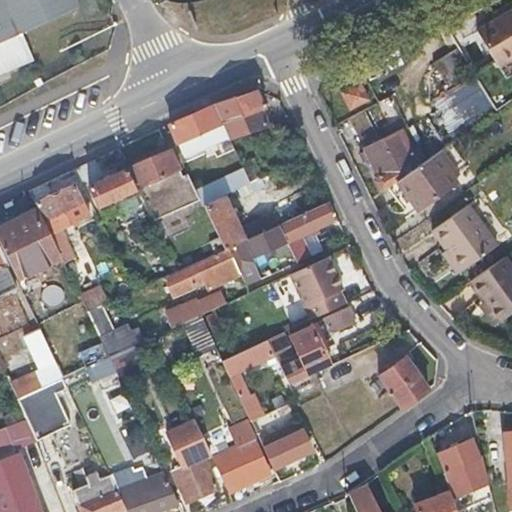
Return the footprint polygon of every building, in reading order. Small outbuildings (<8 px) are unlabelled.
[(70,0),(0,0),(0,45),(21,35),(75,11),(70,0)] [(511,57),(511,7),(474,31),(496,68),(511,57)] [(21,35),(0,45),(0,74),(32,60),(21,35)] [(445,100),(456,93),(468,86),(451,60),(429,74),(445,100)] [(347,108),(356,104),(365,99),(355,81),(337,90),(347,108)] [(218,121),(223,130),(227,139),(264,125),(263,122),(268,120),(263,110),(254,90),(211,104),(218,121)] [(203,128),(218,121),(211,104),(167,122),(172,131),(176,140),(203,128)] [(211,145),(227,139),(223,130),(218,121),(203,128),(211,145)] [(403,159),(407,157),(411,155),(399,131),(361,150),(374,175),(370,181),(376,192),(380,192),(395,181),(409,171),(403,159)] [(136,187),(149,212),(152,219),(197,198),(194,191),(185,172),(181,174),(168,148),(130,166),(139,185),(136,187)] [(436,152),(409,171),(395,181),(415,211),(456,182),(436,152)] [(124,224),(149,212),(136,187),(134,188),(123,167),(103,177),(93,157),(72,168),(81,188),(87,185),(100,211),(114,203),(124,224)] [(252,160),(246,163),(240,166),(245,177),(248,183),(260,177),(252,160)] [(241,185),(248,183),(245,177),(239,180),(241,185)] [(257,188),(260,187),(264,185),(261,179),(254,182),(257,188)] [(62,261),(69,258),(75,255),(62,227),(87,214),(72,185),(49,195),(43,181),(27,189),(60,257),(62,261)] [(213,182),(194,191),(197,198),(200,204),(219,195),(213,182)] [(0,249),(15,279),(60,257),(27,189),(0,202),(0,249)] [(220,248),(226,245),(242,238),(238,230),(221,194),(219,195),(200,204),(220,248)] [(276,223),(281,233),(286,246),(294,262),(303,258),(293,239),(330,222),(324,211),(331,208),(327,200),(276,223)] [(460,272),(479,260),(497,247),(468,206),(431,230),(445,250),(460,272)] [(252,223),(256,232),(275,223),(270,212),(251,221),(252,223)] [(268,239),(281,233),(276,223),(275,223),(256,232),(242,238),(226,245),(235,265),(245,284),(254,280),(244,259),(249,257),(246,250),(259,244),(262,249),(271,245),(268,239)] [(252,223),(238,230),(242,238),(256,232),(252,223)] [(235,265),(226,245),(220,248),(160,276),(171,298),(195,287),(193,284),(212,275),(215,281),(227,276),(224,270),(235,265)] [(281,257),(293,263),(294,262),(286,246),(277,250),(281,257)] [(453,277),(460,272),(445,250),(438,255),(453,277)] [(327,255),(289,273),(310,318),(344,302),(333,279),(337,277),(327,255)] [(0,294),(14,288),(0,258),(0,294)] [(469,284),(483,304),(499,325),(511,315),(511,266),(505,258),(469,284)] [(87,311),(101,304),(107,301),(100,287),(80,296),(87,311)] [(219,291),(202,298),(185,306),(183,301),(176,305),(183,320),(199,313),(225,302),(219,291)] [(121,347),(101,304),(87,311),(102,341),(108,354),(121,347)] [(494,328),(499,325),(483,304),(478,307),(494,328)] [(265,338),(272,353),(287,384),(330,363),(323,350),(329,347),(322,334),(353,319),(346,306),(290,332),(301,356),(285,363),(281,356),(289,353),(286,346),(290,344),(283,330),(265,338)] [(186,331),(203,323),(199,313),(183,320),(181,321),(186,331)] [(236,370),(272,353),(265,338),(220,358),(245,411),(249,419),(257,415),(236,370)] [(107,354),(108,354),(102,341),(79,352),(80,355),(70,359),(59,339),(46,345),(51,355),(55,362),(8,382),(15,396),(45,382),(61,375),(74,369),(84,364),(107,354)] [(46,358),(51,355),(46,345),(42,347),(46,358)] [(108,354),(107,354),(113,369),(120,382),(140,372),(128,345),(121,347),(108,354)] [(113,369),(107,354),(84,364),(91,380),(113,369)] [(401,355),(389,365),(376,374),(381,380),(386,376),(406,401),(426,385),(401,355)] [(78,379),(74,369),(61,375),(65,384),(78,379)] [(47,389),(45,382),(15,396),(19,406),(24,418),(31,434),(41,430),(52,426),(39,392),(47,389)] [(10,424),(24,418),(19,406),(5,412),(10,424)] [(235,416),(239,423),(249,419),(245,411),(235,416)] [(31,434),(24,418),(10,424),(7,425),(14,443),(32,436),(31,434)] [(254,428),(251,422),(249,419),(239,423),(249,434),(256,433),(254,428)] [(271,420),(254,428),(256,433),(272,466),(309,449),(295,420),(285,425),(289,434),(280,438),(271,420)] [(0,511),(39,511),(14,443),(7,425),(7,424),(0,427),(0,511)] [(198,430),(191,433),(183,437),(191,454),(207,448),(198,430)] [(511,511),(511,432),(502,433),(506,511),(511,511)] [(268,470),(260,453),(253,437),(216,455),(232,486),(268,470)] [(452,494),(469,487),(486,480),(470,440),(436,454),(452,494)] [(173,470),(180,484),(186,498),(216,483),(202,456),(173,470)] [(143,474),(145,478),(147,483),(120,495),(128,511),(141,511),(158,505),(161,511),(181,511),(160,467),(143,474)] [(86,483),(78,486),(71,489),(80,511),(109,511),(120,507),(112,489),(114,488),(107,472),(99,476),(95,469),(82,475),(86,483)] [(145,478),(143,474),(116,487),(120,495),(147,483),(145,478)] [(380,511),(368,485),(349,493),(356,511),(380,511)] [(416,511),(453,511),(451,505),(446,489),(413,502),(416,511)] [(451,505),(453,511),(466,511),(462,501),(451,505)]
